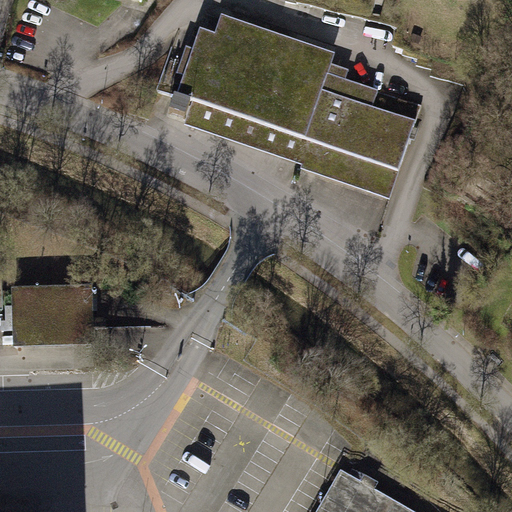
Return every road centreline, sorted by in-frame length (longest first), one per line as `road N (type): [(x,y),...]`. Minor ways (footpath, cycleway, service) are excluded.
road 1 (residential): [(0,92),(124,136),(272,216),(379,288),(511,414)]
road 2 (unknown): [(182,344),(148,410),(0,426)]
